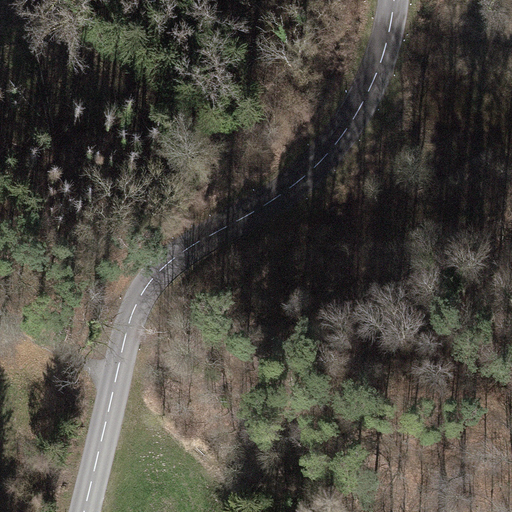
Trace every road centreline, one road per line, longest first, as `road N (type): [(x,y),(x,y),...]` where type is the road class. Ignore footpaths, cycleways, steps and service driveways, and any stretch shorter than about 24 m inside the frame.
road 1 (tertiary): [(83,511),(140,296),(175,257),(275,199),(342,136),(370,93),(394,0)]
road 2 (track): [(117,374),(0,320)]
